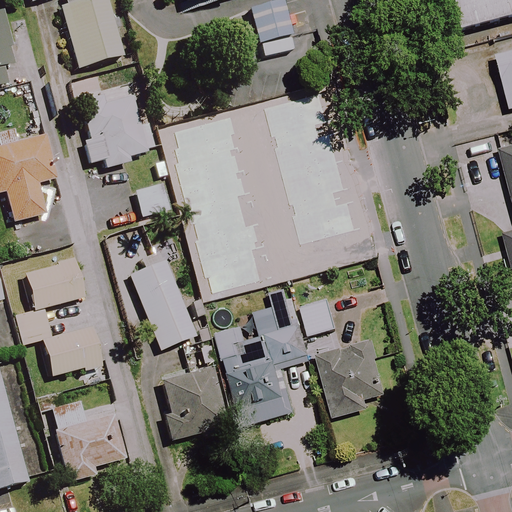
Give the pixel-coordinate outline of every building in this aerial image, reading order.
[(120,62),(104,0),(64,0),(60,1),(63,13),(60,14),(74,73),(120,62)] [(511,21),(511,0),(450,0),(458,34),(511,21)] [(7,5),(0,7),(0,91),(26,85),(7,5)] [(280,8),(242,16),(250,53),(288,45),(280,8)] [(511,41),(492,46),(496,60),(494,61),(508,114),(511,113),(511,41)] [(134,130),(128,103),(98,109),(97,103),(77,108),(85,145),(81,146),(86,169),(100,165),(102,173),(125,168),(124,162),(144,157),(137,129),(134,130)] [(293,106),(223,123),(232,159),(227,160),(233,185),(297,170),(293,150),(303,148),(293,106)] [(12,148),(9,134),(0,136),(0,196),(1,196),(9,228),(42,220),(34,188),(50,184),(39,141),(12,148)] [(500,269),(511,265),(511,138),(483,147),(505,227),(489,231),(500,269)] [(160,185),(129,193),(137,223),(168,214),(160,185)] [(216,242),(236,236),(250,287),(264,283),(331,264),(315,206),(288,213),(293,229),(259,238),(249,201),(208,213),(216,242)] [(48,341),(41,313),(79,303),(69,266),(20,279),(29,316),(9,321),(17,351),(36,346),(46,385),(97,372),(86,331),(48,341)] [(191,342),(185,327),(204,319),(199,306),(217,299),(210,281),(173,295),(161,266),(126,280),(156,356),(191,342)] [(284,293),(268,297),(272,312),(236,322),(239,333),(214,340),(240,432),(259,426),(292,417),(276,363),(302,355),(284,293)] [(332,335),(326,308),(300,314),(306,341),(332,335)] [(381,400),(369,347),(315,360),(330,423),(365,415),(363,405),(381,400)] [(223,438),(209,375),(158,386),(165,419),(161,420),(166,445),(198,439),(199,443),(223,438)] [(82,428),(78,412),(64,415),(47,419),(64,487),(92,481),(90,473),(122,465),(112,421),(82,428)] [(0,435),(0,501),(16,498),(0,435)]
